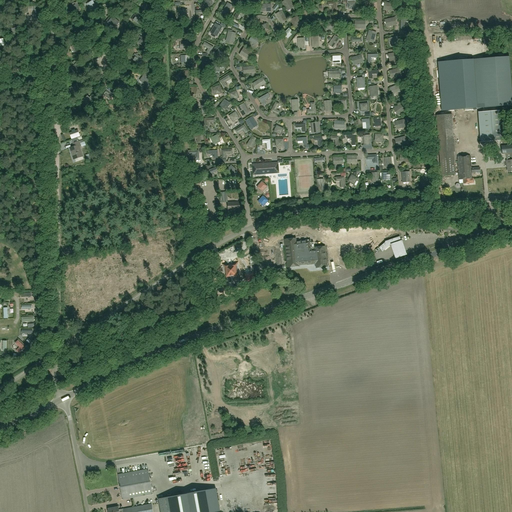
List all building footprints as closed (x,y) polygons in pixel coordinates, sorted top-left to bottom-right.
[(90,10),(95,7),(97,10),(100,8),(97,1),(95,1),(94,0),(93,0),(87,4),(90,10)] [(141,0),(137,4),(144,10),(148,6),(143,0),(141,0)] [(289,0),(286,0),(282,3),(286,9),(293,5),(289,0)] [(367,10),(374,6),(370,0),(369,0),(364,3),(367,10)] [(336,12),(336,2),(328,2),(328,6),(332,6),(332,12),(336,12)] [(234,7),(227,3),(224,10),(230,14),(234,7)] [(394,4),(386,3),(385,10),(393,11),(394,4)] [(69,8),(72,14),(80,11),(77,4),(69,8)] [(28,8),(30,16),(30,17),(37,16),(35,7),(28,8)] [(197,21),(201,21),(200,14),(204,14),(204,10),(196,11),(197,21)] [(276,14),(278,18),(280,21),(285,19),(281,11),(276,14)] [(132,19),(138,25),(143,19),(135,14),(132,19)] [(119,22),(118,21),(111,16),(105,24),(108,26),(110,24),(115,28),(119,22)] [(300,24),(297,17),(290,20),(293,27),(300,24)] [(396,25),(394,18),(387,20),(388,27),(396,25)] [(404,28),(404,22),(409,22),(409,18),(401,18),(401,28),(404,28)] [(180,23),(179,31),(182,32),(183,28),(189,29),(190,25),(180,23)] [(215,24),(211,31),(218,34),(221,28),(215,24)] [(263,34),(270,31),(267,24),(260,27),(263,34)] [(11,27),(13,36),(19,35),(18,26),(11,27)] [(234,41),(235,34),(232,33),(232,31),(230,30),(229,32),(228,32),(226,40),(234,41)] [(376,33),(369,31),(367,38),(374,40),(376,33)] [(259,39),(253,35),(249,41),(255,45),(259,39)] [(136,42),(144,47),(147,41),(140,36),(136,42)] [(330,43),(334,46),(336,43),(337,44),(340,39),(335,36),(330,43)] [(399,43),(397,36),(390,39),(392,45),(399,43)] [(79,42),(77,43),(71,47),(75,52),(82,48),(79,42)] [(213,47),(204,42),(202,46),(208,49),(206,52),(209,54),(213,47)] [(250,52),(244,48),(240,54),(246,58),(250,52)] [(218,58),(220,55),(225,58),(227,55),(218,50),(214,56),(218,58)] [(399,60),(398,53),(391,54),(392,61),(399,60)] [(135,54),(133,56),(135,57),(133,61),(139,64),(142,58),(135,54)] [(377,54),(367,54),(368,62),(371,62),(371,58),(378,58),(377,54)] [(363,62),(361,55),(353,58),(356,64),(363,62)] [(511,108),(511,95),(509,60),(473,63),(477,112),(511,108)] [(74,74),(81,69),(77,64),(70,69),(74,74)] [(225,67),(225,64),(215,64),(216,72),(219,72),(219,68),(225,67)] [(401,75),(399,68),(391,71),(394,77),(401,75)] [(368,71),(369,79),(372,78),(372,74),(379,74),(378,70),(368,71)] [(152,80),(154,77),(147,72),(140,81),(143,82),(142,83),(146,86),(151,79),(152,80)] [(227,86),(225,82),(231,79),(228,76),(220,81),(224,88),(227,86)] [(253,84),(256,89),(264,84),(261,80),(258,81),(257,81),(253,84)] [(124,82),(119,87),(126,93),(130,88),(124,82)] [(77,84),(69,88),(73,94),(80,89),(77,84)] [(402,91),(399,84),(392,87),(395,94),(402,91)] [(213,88),(214,95),(221,93),(219,86),(213,88)] [(106,89),(104,91),(106,92),(104,95),(109,100),(113,94),(106,89)] [(232,100),(239,98),(236,91),(229,93),(232,100)] [(266,104),(264,100),(270,97),(268,94),(259,99),(263,106),(266,104)] [(89,95),(83,101),(87,105),(94,99),(89,95)] [(230,104),(224,100),(220,106),(226,110),(230,104)] [(339,104),(343,104),(343,110),(347,110),(346,100),(338,100),(339,104)] [(280,112),(276,110),(279,104),(276,102),(271,111),(278,115),(280,112)] [(315,113),(315,103),(311,103),(311,110),(307,110),(307,114),(315,113)] [(241,114),(248,111),(244,104),(238,108),(241,114)] [(405,109),(401,104),(395,108),(399,114),(405,109)] [(499,111),(480,112),(482,142),(502,141),(499,111)] [(239,118),(235,112),(229,116),(233,122),(239,118)] [(454,145),(453,140),(451,114),(436,115),(441,175),(454,174),(452,146),(454,145)] [(256,124),(252,117),(246,121),(250,128),(256,124)] [(204,119),(205,127),(208,127),(208,123),(215,122),(214,118),(204,119)] [(362,123),(366,123),(366,129),(370,129),(370,119),(362,119),(362,123)] [(406,127),(404,120),(397,122),(399,129),(406,127)] [(244,125),(235,130),(237,134),(243,130),(245,134),(248,132),(244,125)] [(280,135),(283,129),(277,125),(273,132),(280,135)] [(313,133),(320,132),(319,125),(312,125),(313,133)] [(201,135),(191,135),(191,139),(197,139),(197,143),(201,143),(201,135)] [(220,142),(217,135),(210,138),(214,145),(220,142)] [(347,139),(351,139),(352,145),(356,145),(355,135),(347,136),(347,139)] [(248,143),(251,145),(253,143),(256,144),(259,139),(253,136),(248,143)] [(331,140),(335,140),(335,146),(339,146),(339,136),(331,137),(331,140)] [(307,137),(297,138),(297,142),(303,141),(304,145),(307,145),(307,137)] [(315,140),(319,140),(319,147),(323,147),(322,137),(314,137),(315,140)] [(406,144),(404,137),(397,139),(399,146),(406,144)] [(262,144),(266,143),(267,150),(271,149),(270,139),(262,140),(262,144)] [(73,154),(75,159),(83,157),(80,146),(81,146),(80,141),(74,144),(75,147),(71,148),(73,154)] [(511,145),(501,146),(502,154),(506,153),(511,153),(511,145)] [(217,150),(207,151),(208,155),(214,154),(214,158),(218,158),(217,150)] [(222,150),(222,158),(226,158),(226,154),(232,154),(232,150),(222,150)] [(376,155),(366,156),(367,160),(373,159),(373,163),(377,163),(376,155)] [(463,180),(463,184),(471,183),(474,183),(473,178),(472,179),(470,156),(457,157),(459,180),(463,180)] [(278,163),(255,164),(252,165),(253,175),(256,175),(270,174),(279,173),(279,169),(278,163)] [(198,175),(203,172),(198,165),(189,171),(191,175),(197,172),(198,175)] [(231,176),(237,171),(231,165),(225,171),(231,176)] [(218,167),(208,171),(209,175),(220,170),(218,167)] [(348,181),(354,185),(358,178),(352,175),(348,181)] [(336,181),(340,181),(341,187),(344,187),(344,177),(336,178),(336,181)] [(262,192),(267,186),(262,181),(257,187),(262,192)] [(263,195),(257,201),(263,206),(268,200),(263,195)] [(240,202),(227,203),(228,211),(240,210),(240,202)] [(379,248),(382,252),(389,246),(401,242),(400,237),(385,242),(379,248)] [(296,242),(295,239),(285,240),(288,267),(298,266),(298,265),(307,264),(307,265),(316,264),(316,268),(327,267),(326,263),(327,263),(327,260),(326,260),(326,256),(327,256),(326,254),(325,254),(325,247),(314,248),(313,242),(310,243),(310,240),(296,242)] [(223,266),(225,279),(238,277),(237,264),(223,266)] [(245,282),(254,281),(253,273),(245,274),(245,282)] [(20,347),(16,351),(19,354),(25,347),(18,340),(15,343),(20,347)] [(208,434),(209,420),(201,420),(200,434),(208,434)] [(118,475),(122,499),(152,494),(148,469),(118,475)] [(158,499),(160,511),(217,511),(220,511),(216,488),(181,495),(158,499)] [(250,493),(232,494),(232,500),(238,500),(238,501),(240,501),(240,505),(243,505),(243,500),(250,500),(250,493)]
